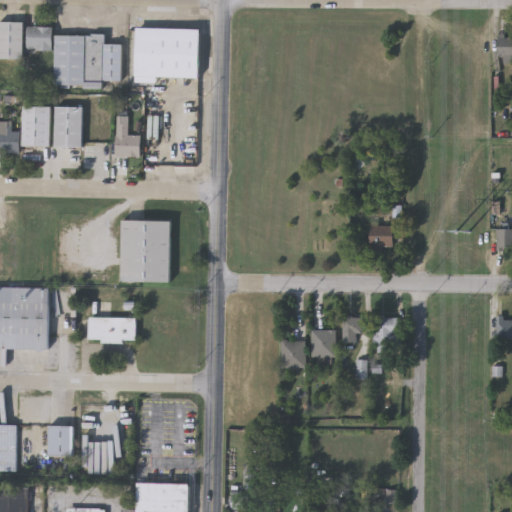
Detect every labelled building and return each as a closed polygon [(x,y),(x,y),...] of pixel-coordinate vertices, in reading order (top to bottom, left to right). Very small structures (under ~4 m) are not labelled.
[(0,58),(0,21),(24,21),(24,58),(0,58)] [(53,49),(28,49),(28,26),(53,26),(53,49)] [(158,76),(158,28),(201,28),(201,76),(158,76)] [(123,43),(123,83),(55,83),(55,34),(105,34),(105,43),(123,43)] [(511,63),(499,63),(499,36),(511,36),(511,63)] [(23,145),(23,105),(51,105),(51,145),(23,145)] [(56,146),(56,106),(84,106),(84,146),(56,146)] [(141,156),(116,156),(116,123),(129,123),(129,134),(141,134),(141,156)] [(0,152),(0,124),(12,124),(12,130),(20,130),(20,152),(0,152)] [(123,281),(124,219),(173,219),(173,281),(123,281)] [(394,251),(370,251),(370,223),(394,223),(394,251)] [(511,251),(496,251),(496,229),(511,229),(511,251)] [(0,348),(0,286),(51,287),(50,349),(0,348)] [(138,316),(138,341),(90,341),(90,316),(138,316)] [(356,334),(356,343),(343,343),(343,317),(364,317),(364,334),(356,334)] [(398,317),(398,350),(375,350),(375,317),(398,317)] [(496,321),(511,321),(511,339),(496,339),(496,321)] [(313,358),(313,331),(336,331),(336,358),(313,358)] [(282,368),(282,341),(305,341),(305,368),(282,368)] [(0,470),(0,424),(16,425),(15,471),(0,470)] [(73,456),(48,456),(48,425),(73,425),(73,456)] [(137,511),(137,509),(138,482),(191,483),(191,511),(137,511)] [(0,511),(0,486),(29,486),(29,511),(0,511)] [(230,510),(230,497),(245,497),(245,510),(230,510)]
